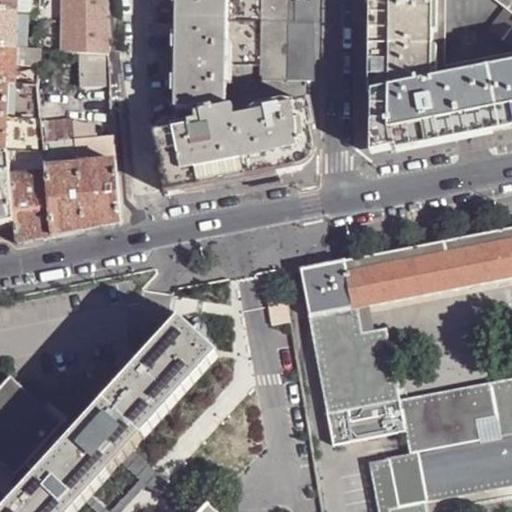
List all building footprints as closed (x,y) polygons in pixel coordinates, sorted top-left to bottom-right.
[(18,0),(0,0),(0,12),(18,13),(18,0)] [(105,54),(107,54),(106,29),(104,0),(63,0),(63,52),(79,53),(105,54)] [(178,0),(178,21),(177,51),(174,50),(173,78),(177,78),(176,110),(197,110),(201,110),(227,110),(228,72),(228,65),(229,22),(229,0),(178,0)] [(262,0),(229,0),(229,22),(228,65),(233,65),(261,66),(261,59),(262,0)] [(291,0),(262,0),(261,59),(316,61),(316,36),(317,22),(298,22),(298,2),(291,2),(291,0)] [(374,0),(373,135),(374,155),(392,151),(404,149),(459,138),(511,127),(511,66),(434,82),(434,0),(374,0)] [(511,0),(434,0),(434,82),(511,66),(511,0)] [(317,2),(298,2),(298,22),(317,22),(317,2)] [(18,13),(0,12),(0,48),(16,49),(18,13)] [(16,49),(0,48),(0,83),(7,84),(14,84),(16,63),(16,49)] [(39,51),(16,49),(16,63),(38,65),(39,51)] [(107,80),(105,54),(79,53),(81,81),(107,80)] [(316,61),(261,59),(261,66),(261,80),(316,81),(316,61)] [(37,86),(14,84),(7,84),(5,118),(7,118),(8,104),(22,105),(21,115),(41,116),(37,86)] [(227,110),(201,110),(201,127),(174,132),(158,136),(169,194),(203,187),(264,174),(277,171),(278,173),(301,169),(316,148),(311,130),(316,129),(311,104),(282,110),(281,105),(267,108),(268,114),(237,121),(235,109),(227,110)] [(197,110),(176,110),(176,113),(172,124),(174,128),(196,123),(197,110)] [(201,110),(197,110),(196,123),(174,128),(174,132),(201,127),(201,110)] [(65,116),(41,119),(43,143),(66,141),(65,116)] [(43,143),(41,119),(18,118),(18,127),(19,127),(27,135),(30,141),(30,152),(44,153),(43,143)] [(14,127),(6,127),(5,152),(9,152),(30,152),(30,141),(27,135),(15,134),(14,127)] [(115,138),(76,141),(86,232),(98,229),(122,225),(115,138)] [(46,173),(53,238),(63,236),(86,232),(76,141),(66,141),(43,143),(44,153),(46,173)] [(9,152),(5,152),(0,151),(0,227),(15,225),(16,224),(12,177),(9,152)] [(30,152),(9,152),(12,177),(46,173),(44,153),(30,152)] [(46,173),(12,177),(16,224),(15,225),(17,246),(30,243),(53,238),(46,173)] [(511,381),(401,403),(386,327),(374,329),(361,331),(357,311),(370,308),(511,280),(511,230),(318,269),(300,273),(335,448),(407,434),(412,457),(371,464),(380,511),(436,511),(511,497),(511,381)] [(370,308),(357,311),(361,331),(374,329),(370,308)] [(180,322),(76,437),(39,477),(8,511),(79,511),(87,504),(92,498),(123,463),(133,452),(219,357),(208,347),(180,322)] [(0,390),(0,462),(17,478),(27,466),(39,477),(76,437),(11,378),(0,390)] [(121,511),(146,484),(177,511),(205,511),(209,509),(212,504),(205,498),(196,509),(133,452),(123,463),(141,479),(111,511),(106,511),(92,498),(87,504),(95,511),(121,511)]
